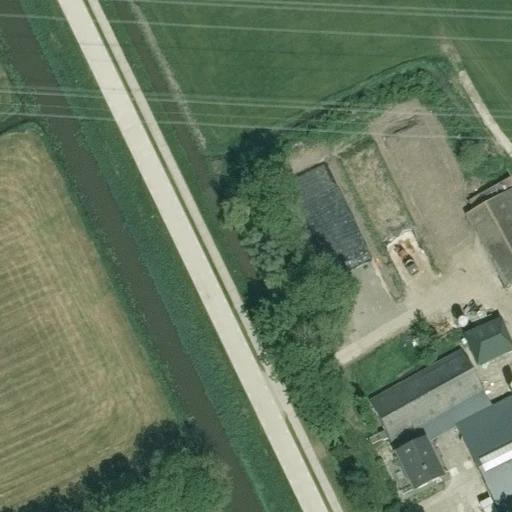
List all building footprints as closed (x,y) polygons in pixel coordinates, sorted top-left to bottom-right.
[(399,166),(420,165),(418,140),(398,141),(399,166)] [(511,197),(466,217),(500,294),(511,288),(511,197)] [(409,252),(390,261),(399,283),(419,275),(409,252)] [(511,352),(511,347),(500,320),(463,336),(476,368),(511,352)] [(511,511),(511,398),(492,408),(460,352),(369,403),(389,445),(395,441),(401,452),(394,455),(413,492),(441,478),(425,445),(455,427),(497,511),(511,511)] [(495,511),(489,500),(478,505),(481,511),(495,511)]
